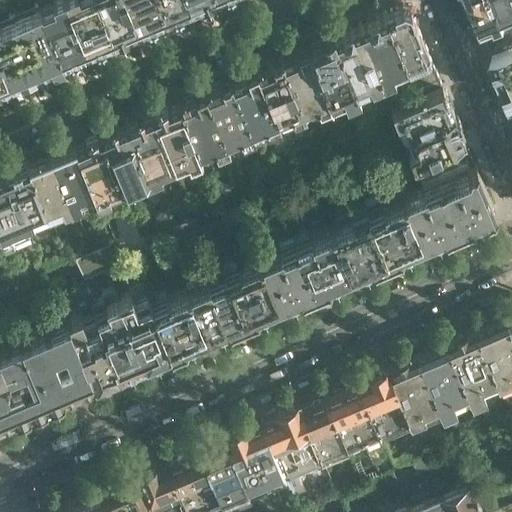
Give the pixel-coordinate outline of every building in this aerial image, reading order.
[(88,48),(67,0),(52,0),(40,6),(62,59),(88,48)] [(113,37),(97,0),(67,0),(88,48),(113,37)] [(139,26),(128,0),(97,0),(113,37),(139,26)] [(164,16),(157,0),(128,0),(139,26),(164,16)] [(190,5),(187,0),(157,0),(164,16),(190,5)] [(507,18),(499,0),(471,0),(483,28),(507,18)] [(511,15),(511,0),(499,0),(507,18),(511,15)] [(427,49),(409,6),(401,3),(384,10),(404,60),(402,60),(405,67),(415,93),(442,82),(427,49)] [(62,59),(40,6),(29,10),(27,5),(10,12),(34,70),(62,59)] [(404,60),(384,10),(359,21),(381,77),(405,67),(402,60),(404,60)] [(34,70),(10,12),(0,16),(0,58),(9,81),(34,70)] [(381,77),(359,21),(332,32),(353,82),(365,77),(368,83),(381,77)] [(356,90),(353,82),(332,32),(307,43),(331,101),(356,90)] [(493,52),(511,43),(511,33),(489,43),(493,52)] [(331,101),(307,43),(280,54),(300,104),(313,99),(316,107),(331,101)] [(504,78),(511,74),(511,43),(493,52),(504,78)] [(300,104),(280,54),(255,65),(276,114),(287,110),(291,118),(304,113),(300,104)] [(0,84),(9,81),(0,58),(0,84)] [(279,123),(276,114),(255,65),(230,75),(250,125),(264,120),(267,128),(279,123)] [(250,125),(230,75),(205,86),(225,135),(238,130),(241,139),(254,134),(250,125)] [(453,108),(446,92),(442,82),(415,93),(389,105),(394,116),(399,114),(405,128),(453,108)] [(225,135),(205,86),(178,97),(199,147),(211,141),(215,150),(229,144),(225,135)] [(199,147),(178,97),(151,109),(173,160),(189,153),(191,158),(202,153),(199,147)] [(453,108),(405,128),(411,141),(405,144),(411,156),(419,153),(426,150),(432,147),(463,134),(453,108)] [(175,165),(151,109),(126,119),(150,175),(175,165)] [(150,175),(126,119),(100,130),(121,181),(133,176),(135,181),(150,175)] [(121,181),(100,130),(75,141),(93,184),(95,189),(98,197),(112,191),(110,186),(121,181)] [(93,184),(75,141),(50,151),(71,200),(82,196),(81,195),(95,189),(93,184)] [(439,162),(432,147),(426,150),(432,164),(439,162)] [(432,164),(426,150),(419,153),(426,167),(432,164)] [(71,200),(50,151),(28,160),(47,203),(49,208),(63,202),(63,204),(71,200)] [(397,162),(393,153),(388,155),(392,164),(397,162)] [(392,164),(388,155),(383,157),(387,166),(392,164)] [(387,166),(383,157),(378,159),(382,168),(387,166)] [(47,203),(28,160),(4,170),(25,220),(36,215),(34,209),(47,203)] [(494,208),(485,185),(475,163),(465,168),(465,171),(452,177),(449,171),(434,177),(455,225),(494,208)] [(25,220),(4,170),(0,171),(0,226),(4,234),(5,237),(28,227),(25,220)] [(455,225),(434,177),(419,184),(421,188),(403,196),(421,239),(455,225)] [(328,189),(324,178),(315,181),(320,192),(328,189)] [(320,192),(315,181),(309,184),(313,195),(320,192)] [(421,239),(403,196),(382,205),(380,200),(365,206),(386,254),(421,239)] [(386,254),(365,206),(347,214),(349,219),(331,226),(350,269),(386,254)] [(257,220),(252,208),(244,211),(249,223),(257,220)] [(249,223),(244,211),(236,215),(241,226),(249,223)] [(350,269),(331,226),(311,235),(309,230),(293,237),(314,285),(350,269)] [(314,285),(293,237),(277,244),(279,249),(260,257),(279,300),(314,285)] [(183,251),(178,240),(171,243),(176,254),(183,251)] [(176,254),(171,243),(164,246),(169,257),(176,254)] [(279,300),(260,257),(239,266),(237,261),(222,267),(242,315),(279,300)] [(242,315),(222,267),(206,274),(208,279),(190,286),(209,330),(242,315)] [(143,357),(117,295),(114,286),(101,291),(104,297),(92,303),(96,312),(119,367),(143,357)] [(209,330),(190,286),(169,295),(167,291),(150,299),(170,346),(209,330)] [(170,346),(150,299),(147,291),(134,296),(131,289),(117,295),(143,357),(170,346)] [(511,309),(503,313),(511,334),(511,309)] [(119,367),(96,312),(85,317),(82,310),(67,316),(93,377),(93,378),(119,367)] [(511,376),(511,334),(503,313),(474,325),(498,383),(511,376)] [(73,388),(75,385),(81,382),(85,382),(89,380),(92,377),(93,377),(67,316),(10,340),(6,330),(0,332),(0,416),(1,416),(5,417),(9,415),(12,412),(13,411),(14,413),(64,391),(64,390),(65,389),(69,389),(73,388)] [(498,383),(474,325),(445,338),(469,395),(472,403),(486,397),(483,389),(498,383)] [(469,395),(445,338),(415,350),(439,408),(441,411),(455,405),(454,402),(469,395)] [(439,408),(415,350),(386,363),(387,365),(409,419),(410,420),(439,408)] [(409,419),(387,365),(384,366),(379,366),(372,369),(369,373),(366,374),(367,376),(358,379),(380,431),(409,419)] [(380,431),(358,379),(357,380),(352,379),(345,382),(342,386),(325,393),(347,445),(380,431)] [(347,445),(325,393),(323,394),(318,393),(312,396),(309,400),(300,404),(299,404),(321,456),(347,445)] [(321,456),(299,404),(300,404),(298,400),(273,411),(274,412),(261,417),(293,492),(305,487),(297,470),(294,468),(321,456)] [(511,433),(511,416),(497,423),(501,434),(502,435),(503,436),(505,436),(506,436),(511,433)] [(293,492),(261,417),(248,423),(248,422),(223,432),(225,436),(226,436),(248,487),(274,476),(274,479),(281,497),(293,492)] [(226,436),(225,436),(216,440),(211,439),(204,442),(201,446),(200,446),(222,498),(248,487),(226,436)] [(189,511),(222,498),(200,446),(183,454),(178,453),(171,456),(168,460),(167,460),(188,511),(189,511)] [(188,511),(167,460),(157,464),(157,463),(154,464),(149,463),(142,466),(139,470),(136,472),(137,473),(153,511),(188,511)] [(153,511),(137,473),(45,511),(153,511)] [(488,511),(484,511),(470,478),(457,484),(458,487),(442,494),(449,511),(490,511),(488,511)] [(449,511),(442,494),(410,507),(412,511),(449,511)]
